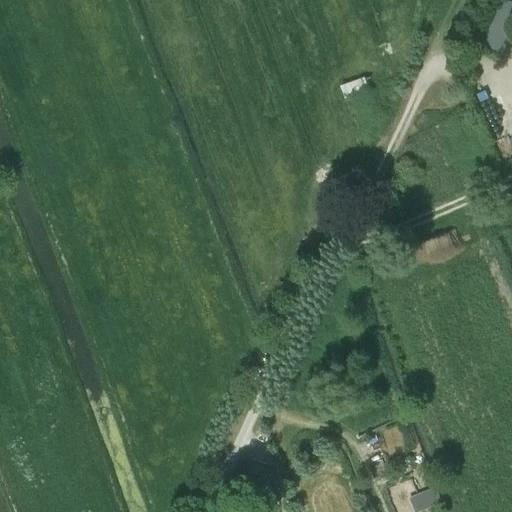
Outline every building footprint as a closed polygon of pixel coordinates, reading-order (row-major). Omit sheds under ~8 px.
[(511,2),(505,0),(494,0),(474,47),(497,57),(511,23),(511,2)] [(365,77),(340,86),(344,99),(351,96),(351,95),(369,89),(365,77)] [(256,439),(266,444),(270,436),(260,431),(256,439)] [(243,462),(234,496),(256,502),(260,487),(270,490),(274,472),(264,469),(265,468),(243,462)] [(435,486),(408,497),(413,511),(416,511),(441,502),(435,486)]
